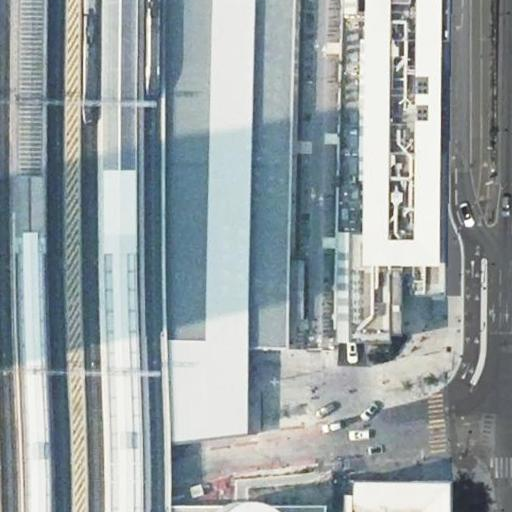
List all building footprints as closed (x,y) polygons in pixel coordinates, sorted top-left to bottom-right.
[(12,0),(11,242),(22,511),(50,511),(50,380),(43,142),(45,0),(12,0)] [(100,0),(98,144),(100,360),(102,511),(146,511),(139,241),(142,0),(100,0)] [(170,347),(171,443),(244,434),(244,398),(245,348),(288,348),(291,200),(292,134),(294,61),(294,0),(174,0),(175,338),(170,347)] [(435,0),(341,0),(335,343),(355,344),(370,344),(378,344),(378,336),(389,336),(389,297),(433,297),(435,0)] [(423,481),(351,480),(350,503),(349,511),(431,511),(432,495),(423,495),(423,481)] [(280,511),(273,506),(258,502),(239,501),(223,507),(217,511),(280,511)]
